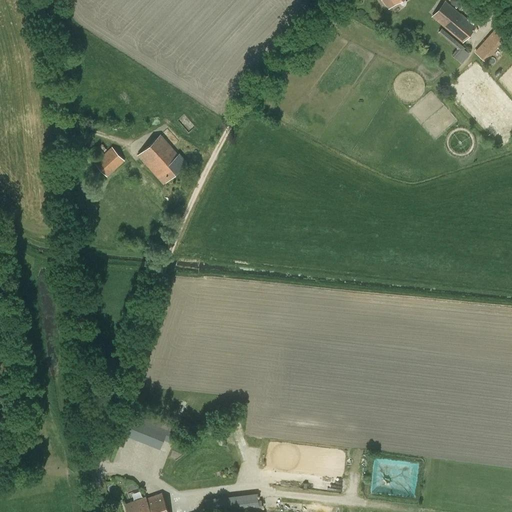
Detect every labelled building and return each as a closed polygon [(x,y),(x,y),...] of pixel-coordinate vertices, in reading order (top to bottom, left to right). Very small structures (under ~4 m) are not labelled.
[(380,0),(387,9),(393,4),(394,5),(400,0),(380,0)] [(462,43),(476,27),(445,0),(431,17),(462,43)] [(465,47),(442,28),(438,32),(457,48),(452,55),(456,58),(465,47)] [(494,28),(479,46),(491,56),(506,39),(494,28)] [(164,184),(187,163),(179,153),(178,154),(160,135),(138,155),(164,184)] [(95,163),(107,176),(124,160),(112,147),(95,163)] [(162,416),(150,445),(160,449),(164,439),(172,443),(180,423),(162,416)] [(125,504),(127,511),(145,511),(144,508),(165,501),(162,493),(138,501),(137,500),(125,504)] [(258,495),(248,496),(249,511),(256,511),(259,511),(258,495)] [(168,511),(165,501),(144,508),(145,511),(168,511)]
